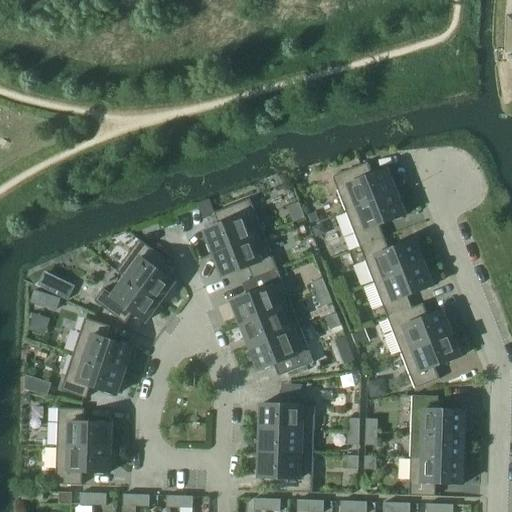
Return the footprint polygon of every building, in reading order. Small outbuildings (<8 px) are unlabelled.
[(346,212),(396,193),(387,169),(372,175),(367,163),(332,177),(346,212)] [(396,193),(346,212),(359,248),(384,238),(379,226),(405,216),(396,193)] [(204,231),(213,254),(263,235),(249,199),(214,213),(219,225),(204,231)] [(321,224),(311,228),(315,238),(322,235),(324,230),(321,224)] [(277,270),(263,235),(213,254),(222,277),(248,267),(253,279),(277,270)] [(373,283),(423,263),(414,240),(388,250),(384,238),(359,248),(373,283)] [(125,278),(160,302),(174,282),(162,273),(169,262),(138,240),(116,271),(125,278)] [(423,263),(373,283),(387,318),(423,305),(422,304),(411,308),(407,297),(432,286),(423,263)] [(232,302),(241,325),(291,305),(282,282),(277,270),(253,279),(242,284),(247,296),(232,302)] [(51,276),(44,288),(56,294),(60,287),(58,280),(51,276)] [(160,302),(125,278),(113,296),(103,289),(94,301),(125,324),(132,313),(145,322),(160,302)] [(328,291),(323,279),(311,283),(316,296),(328,291)] [(36,291),(32,301),(50,307),(53,297),(36,291)] [(332,303),(328,291),(316,296),(321,308),(332,303)] [(300,328),(291,305),(241,325),(249,347),(300,328)] [(401,354),(451,334),(442,311),(427,317),(423,305),(387,318),(401,354)] [(341,326),(336,313),(325,318),(330,330),(341,326)] [(85,319),(73,355),(124,372),(132,348),(105,339),(110,327),(85,319)] [(313,363),(309,351),(300,328),(249,347),(259,370),(273,365),(278,377),(313,363)] [(363,331),(352,335),(356,346),(367,342),(363,331)] [(451,334),(401,354),(415,389),(439,380),(434,367),(460,357),(451,334)] [(116,395),(124,372),(73,355),(61,391),(86,399),(90,386),(116,395)] [(369,383),(372,397),(386,395),(384,380),(369,383)] [(412,396),(411,434),(465,436),(465,411),(438,410),(438,397),(412,396)] [(261,404),(260,429),(314,431),(314,406),(261,404)] [(58,409),(56,447),(110,448),(111,423),(83,423),(84,409),(58,409)] [(359,432),(360,419),(348,419),(347,432),(359,432)] [(365,432),(377,433),(378,420),(366,419),(365,432)] [(313,455),(314,431),(260,429),(259,453),(313,455)] [(359,445),(359,432),(347,432),(347,445),(359,445)] [(377,446),(377,433),(365,432),(365,446),(377,446)] [(411,434),(410,458),(464,460),(465,436),(411,434)] [(110,473),(110,448),(56,447),(55,484),(81,485),(82,472),(110,473)] [(312,493),(313,455),(259,453),(258,478),(286,479),(286,492),(312,493)] [(358,469),(359,456),(347,456),(346,469),(358,469)] [(364,456),(364,470),(376,470),(376,457),(364,456)] [(410,458),(409,496),(435,497),(435,484),(463,484),(464,460),(410,458)] [(72,493),(59,493),(58,505),(71,505),(72,493)] [(93,494),(80,493),(80,505),(93,506),(93,494)] [(106,494),(93,494),(93,506),(106,506),(106,494)] [(136,495),(123,495),(123,507),(136,507),(136,495)] [(150,496),(136,495),(136,507),(149,507),(150,496)] [(180,496),(166,496),(166,508),(179,508),(180,496)] [(193,497),(180,496),(179,508),(192,509),(193,497)] [(267,499),(254,499),(254,511),(267,511),(267,499)] [(280,500),(267,499),(267,511),(280,511),(280,500)] [(310,511),(310,501),(297,500),(296,511),(310,511)] [(323,511),(324,501),(310,501),(310,511),(323,511)] [(353,511),(354,502),(340,501),(340,511),(353,511)] [(366,511),(367,502),(354,502),(353,511),(366,511)] [(396,511),(397,503),(384,503),(383,511),(396,511)] [(409,511),(410,504),(397,503),(396,511),(409,511)]
